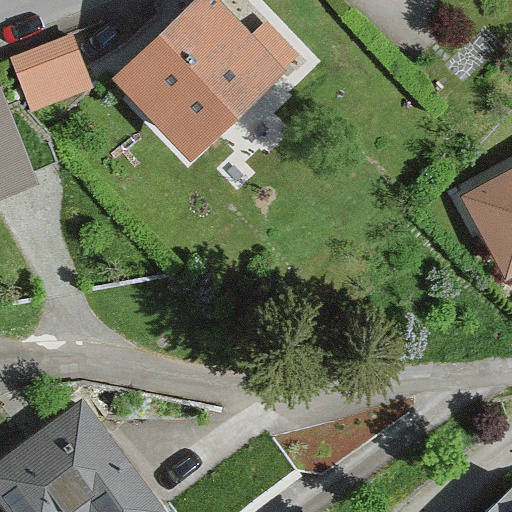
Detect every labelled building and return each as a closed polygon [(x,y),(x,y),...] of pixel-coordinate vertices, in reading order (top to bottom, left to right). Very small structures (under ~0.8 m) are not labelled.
[(205,164),(293,76),(217,0),(208,0),(125,83),(205,164)] [(87,51),(35,65),(52,102),(99,90),(87,51)] [(0,198),(41,184),(5,86),(0,87),(0,198)] [(511,178),(474,200),(511,267),(511,178)] [(168,511),(86,403),(0,468),(0,493),(14,511),(168,511)] [(270,440),(226,471),(239,490),(283,459),(270,440)] [(511,511),(511,496),(495,511),(511,511)]
